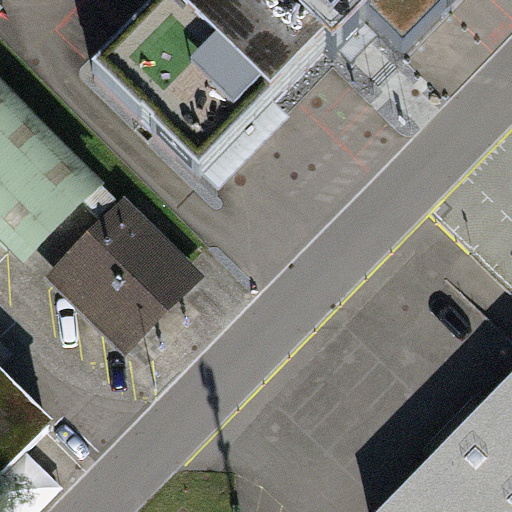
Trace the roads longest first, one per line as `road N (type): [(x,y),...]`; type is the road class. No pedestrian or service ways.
road 1 (residential): [(511,83),(104,511)]
road 2 (unknown): [(419,180),(511,270)]
